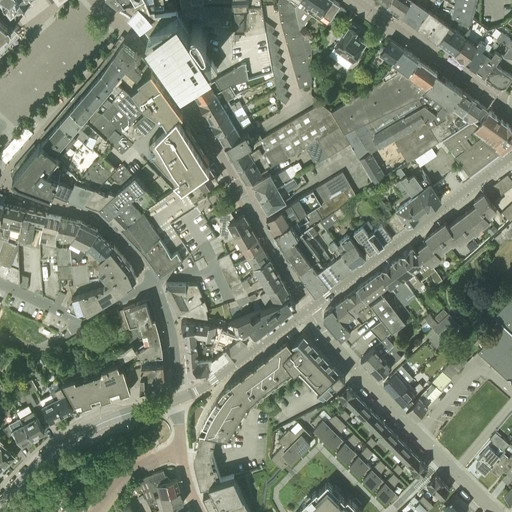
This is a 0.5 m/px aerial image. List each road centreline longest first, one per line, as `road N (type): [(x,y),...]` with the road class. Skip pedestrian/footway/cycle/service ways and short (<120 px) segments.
road 1 (residential): [(178,398),(170,325),(152,281),(85,319),(0,283)]
road 2 (residential): [(495,511),(368,386),(309,308)]
road 3 (secondary): [(309,308),(511,155)]
road 4 (secondary): [(0,506),(75,435),(178,398)]
road 5 (residential): [(309,308),(220,154)]
road 6 (secondary): [(178,398),(309,308)]
